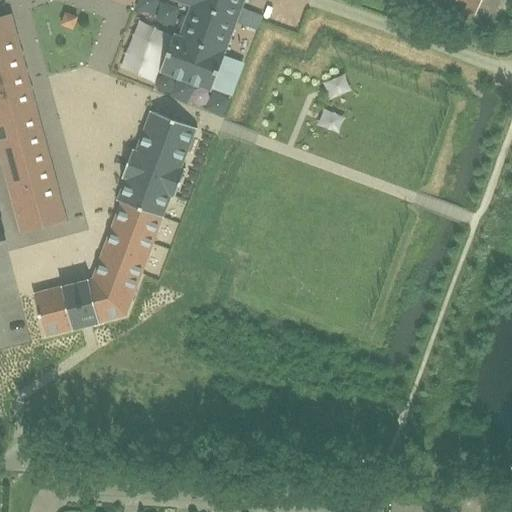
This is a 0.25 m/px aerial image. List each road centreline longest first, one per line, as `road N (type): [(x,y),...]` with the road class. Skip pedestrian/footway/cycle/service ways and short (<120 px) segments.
road 1 (residential): [(40,511),(59,487),(81,482),(461,511)]
road 2 (track): [(511,127),(388,449),(356,500)]
